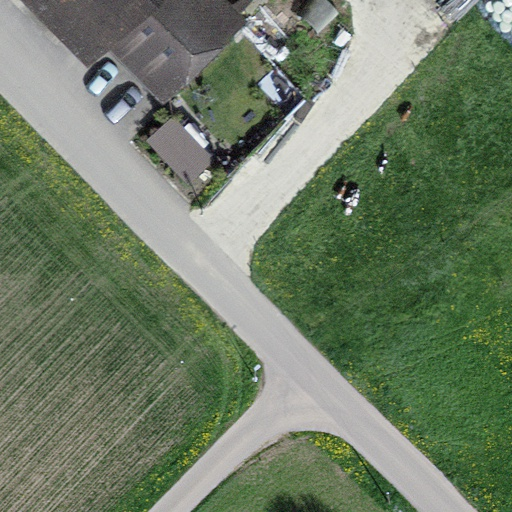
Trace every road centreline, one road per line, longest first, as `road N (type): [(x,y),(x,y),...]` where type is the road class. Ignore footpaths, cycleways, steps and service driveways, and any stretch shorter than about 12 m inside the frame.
road 1 (residential): [(423,511),(0,69)]
road 2 (track): [(185,511),(303,392)]
